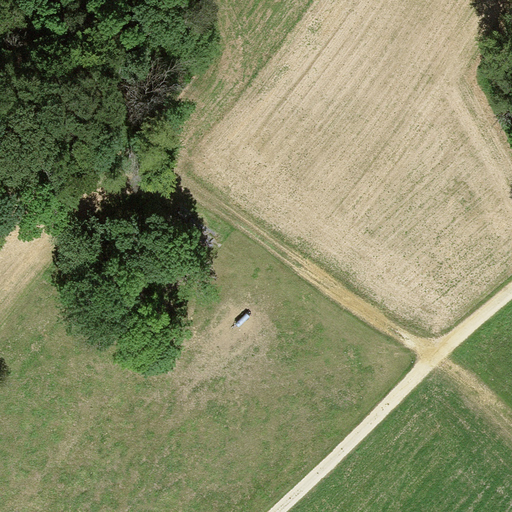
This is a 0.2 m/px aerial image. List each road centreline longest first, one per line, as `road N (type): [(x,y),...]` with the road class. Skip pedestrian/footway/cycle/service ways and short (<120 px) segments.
road 1 (track): [(427,358),(150,177),(0,189)]
road 2 (track): [(269,511),(427,358)]
